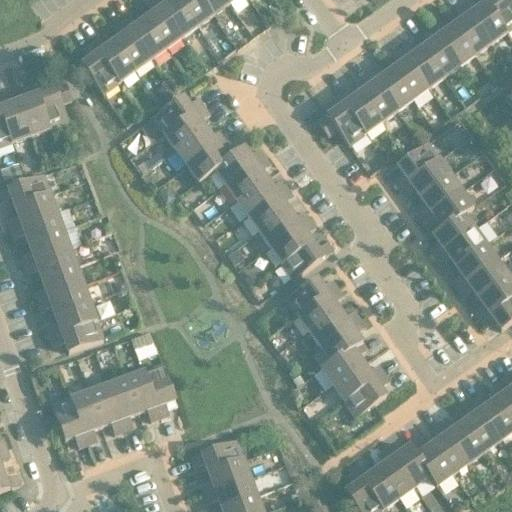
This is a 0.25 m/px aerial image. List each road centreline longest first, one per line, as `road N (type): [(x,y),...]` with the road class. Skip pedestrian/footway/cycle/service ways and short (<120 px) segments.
road 1 (residential): [(433,387),(411,355),(405,308),(352,213),(267,94),(275,78),(314,67),(343,46)]
road 2 (residential): [(54,498),(0,337)]
road 3 (residential): [(54,498),(155,459),(172,511)]
